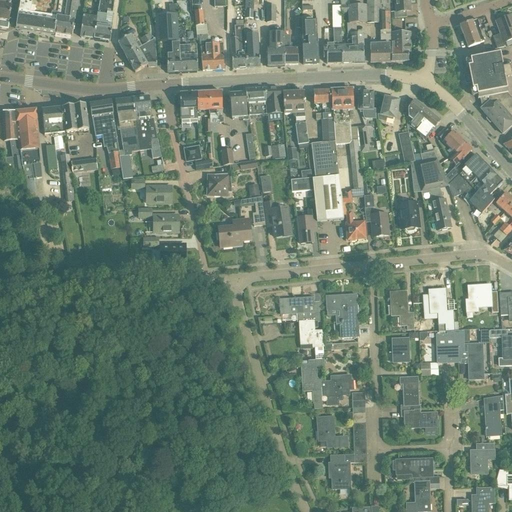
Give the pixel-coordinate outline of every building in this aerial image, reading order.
[(0,0),(0,26),(8,28),(11,5),(5,4),(5,0),(0,0)] [(20,0),(16,28),(54,33),(58,8),(59,0),(20,0)] [(57,17),(54,33),(72,36),(77,0),(66,0),(65,9),(64,18),(57,17)] [(112,14),(113,13),(114,1),(109,0),(99,0),(96,23),(93,39),(109,41),(111,25),(113,14),(112,14)] [(391,63),(392,45),(391,45),(390,31),(389,10),(390,10),(390,4),(390,0),(366,0),(366,23),(380,23),(380,31),(380,41),(377,42),(377,45),(371,45),(371,63),(391,63)] [(394,12),(391,12),(391,19),(407,17),(407,12),(410,12),(409,0),(395,0),(396,12),(394,12)] [(169,14),(177,14),(176,5),(169,5),(169,14)] [(275,23),(275,6),(266,6),(267,23),(275,23)] [(365,6),(355,6),(349,6),(349,12),(349,23),(366,23),(365,6)] [(333,8),(334,45),(326,45),(326,48),(323,48),(323,58),(326,58),(326,64),(343,63),(342,47),(341,47),(341,29),(342,29),(341,13),(341,7),(333,8)] [(208,43),(208,35),(207,25),(204,26),(203,11),(194,12),(196,36),(199,36),(202,71),(223,70),(223,43),(208,43)] [(180,72),(178,28),(177,14),(169,14),(155,15),(156,39),(157,42),(171,41),(172,55),(166,55),(167,73),(180,72)] [(93,39),(96,23),(89,22),(89,18),(83,17),(80,37),(93,39)] [(511,17),(496,22),(501,35),(493,38),(497,50),(506,48),(504,43),(511,40),(511,17)] [(302,37),(301,37),(303,65),(318,64),(318,44),(315,44),(315,40),(317,40),(316,20),(302,21),(302,22),(301,37),(302,37)] [(477,21),(472,23),(460,27),(468,49),(480,45),(480,44),(484,42),(479,28),(480,27),(477,21)] [(247,68),(245,35),(244,26),(234,27),(235,38),(230,38),(232,69),(247,68)] [(185,28),(178,28),(180,72),(198,72),(196,45),(195,45),(195,44),(189,44),(189,42),(186,42),(185,28)] [(284,32),(266,33),(267,67),(284,66),(284,36),(285,36),(284,32)] [(391,33),(392,45),(391,63),(408,62),(408,53),(410,53),(410,33),(391,33)] [(148,68),(156,67),(156,60),(157,60),(157,58),(156,58),(155,39),(152,40),(149,34),(141,39),(144,45),(142,47),(141,46),(125,56),(135,73),(147,66),(148,68)] [(351,34),(351,36),(352,36),(353,63),(364,62),(363,47),(362,34),(351,34)] [(258,35),(245,35),(247,68),(260,67),(259,52),(258,35)] [(125,56),(141,46),(139,41),(134,44),(130,36),(117,43),(125,56)] [(284,36),(284,66),(285,66),(285,65),(298,65),(297,49),(297,44),(290,44),(290,36),(285,36),(284,36)] [(343,63),(353,63),(352,36),(351,36),(347,36),(348,47),(342,47),(343,63)] [(470,81),(471,85),(472,85),(504,79),(504,78),(511,76),(510,65),(502,66),(499,51),(469,56),(470,62),(467,62),(469,76),(466,76),(467,82),(470,81)] [(480,109),(502,134),(511,125),(511,100),(507,94),(504,79),(472,85),(471,85),(473,95),(477,94),(478,99),(480,99),(482,108),(480,109)] [(265,89),(266,100),(267,100),(268,114),(281,113),(280,88),(265,89)] [(246,90),(247,102),(248,102),(250,115),(267,114),(266,100),(265,89),(246,90)] [(247,102),(246,90),(245,90),(245,94),(230,95),(232,119),(243,118),(243,121),(249,120),(249,116),(248,116),(247,102)] [(335,143),(336,145),(349,144),(354,190),(363,189),(358,141),(351,141),(349,110),(353,110),(353,90),(331,91),(332,109),(331,110),(332,119),(334,119),(335,143)] [(320,120),(321,120),(332,119),(331,110),(330,97),(331,97),(330,91),(313,92),(313,105),(323,104),(324,114),(316,114),(316,120),(320,120)] [(218,124),(224,123),(224,118),(222,118),(221,92),(210,93),(210,111),(209,111),(209,115),(217,115),(217,116),(218,116),(218,119),(218,124)] [(284,115),(294,114),(293,115),(293,116),(293,117),(293,118),(294,118),(295,119),(296,125),(295,125),(298,146),(308,144),(306,124),(305,124),(304,114),(303,92),(283,93),(284,115)] [(177,94),(178,104),(180,104),(181,120),(198,120),(197,112),(197,93),(177,94)] [(197,112),(209,111),(210,111),(210,93),(197,93),(197,112)] [(359,93),(359,111),(360,111),(360,113),(363,113),(363,116),(364,119),(375,119),(375,110),(372,110),(372,93),(359,93)] [(149,98),(133,100),(136,122),(137,138),(140,152),(151,150),(152,159),(161,158),(154,119),(151,119),(149,98)] [(378,115),(379,120),(386,122),(387,117),(394,119),(399,102),(398,101),(397,99),(393,98),(391,100),(385,98),(380,115),(378,115)] [(133,100),(115,101),(124,157),(120,157),(122,169),(124,179),(132,178),(129,156),(132,156),(132,153),(140,152),(137,138),(133,100)] [(111,101),(90,105),(95,137),(102,136),(104,148),(106,147),(109,154),(111,171),(122,169),(120,157),(119,158),(118,153),(119,153),(111,101)] [(407,127),(422,108),(414,101),(408,108),(408,117),(409,117),(406,117),(407,127)] [(85,105),(74,106),(77,131),(88,130),(85,105)] [(66,133),(77,131),(74,106),(63,108),(66,133)] [(44,136),(55,135),(55,137),(65,137),(62,108),(42,110),(44,136)] [(434,117),(422,108),(407,127),(407,128),(409,126),(414,130),(422,120),(428,125),(434,117)] [(36,110),(16,112),(16,113),(17,136),(17,142),(18,142),(22,167),(23,167),(25,178),(32,176),(33,180),(42,179),(36,110)] [(4,113),(2,113),(4,142),(10,142),(13,158),(6,159),(6,174),(18,172),(23,172),(22,167),(18,142),(17,142),(17,136),(16,113),(16,112),(12,113),(5,113),(4,113)] [(425,139),(439,121),(434,117),(428,125),(422,120),(414,130),(425,139)] [(334,119),(332,119),(321,120),(322,144),(311,145),(315,175),(312,175),(313,179),(312,179),(313,191),(317,222),(343,220),(342,216),(340,192),(335,145),(336,145),(335,143),(334,119)] [(369,152),(366,126),(357,127),(361,153),(369,152)] [(442,141),(449,133),(444,129),(437,136),(442,141)] [(443,143),(454,154),(465,144),(453,132),(443,143)] [(398,135),(404,165),(410,163),(415,162),(408,133),(398,135)] [(256,160),(252,134),(246,135),(249,161),(256,160)] [(511,152),(511,140),(509,138),(503,145),(511,152)] [(472,150),(465,144),(454,154),(449,160),(456,166),(466,156),(472,150)] [(272,157),(272,160),(285,158),(284,145),(271,147),(272,157)] [(57,168),(55,146),(46,147),(49,169),(57,168)] [(201,160),(199,146),(184,149),(186,162),(201,160)] [(297,161),(296,149),(286,150),(288,162),(297,161)] [(224,163),(225,166),(229,166),(233,165),(231,150),(226,151),(228,162),(224,163)] [(422,163),(437,159),(434,152),(421,155),(422,162),(422,163)] [(72,175),(69,155),(60,157),(65,190),(74,189),(73,184),(74,184),(73,175),(72,175)] [(464,188),(487,167),(475,156),(471,161),(466,156),(456,166),(454,169),(464,188)] [(422,163),(422,162),(419,163),(420,166),(426,165),(427,169),(434,167),(439,165),(437,159),(422,163)] [(85,161),(87,172),(97,171),(96,160),(85,161)] [(213,168),(211,160),(195,163),(197,172),(204,170),(213,168)] [(71,163),(73,174),(87,172),(85,161),(71,163)] [(233,165),(229,166),(230,173),(257,169),(256,161),(240,164),(233,165)] [(415,162),(410,163),(414,194),(421,193),(415,162)] [(420,166),(419,163),(415,164),(421,193),(423,202),(424,202),(423,195),(430,194),(438,231),(451,228),(446,207),(445,207),(444,201),(440,190),(448,188),(447,186),(448,186),(445,178),(439,165),(434,167),(427,169),(426,165),(420,166)] [(152,174),(164,172),(163,165),(151,168),(152,174)] [(503,183),(487,167),(464,188),(473,208),(481,215),(494,201),(486,194),(493,186),(497,190),(503,183)] [(464,188),(454,169),(445,178),(448,186),(447,186),(448,188),(449,188),(453,198),(460,195),(473,208),(464,188)] [(225,193),(232,193),(231,174),(215,175),(214,179),(208,179),(207,196),(225,197),(225,193)] [(32,176),(25,178),(28,195),(36,193),(33,180),(32,176)] [(313,191),(312,179),(291,180),(292,193),(313,191)] [(131,191),(145,191),(145,180),(131,181),(131,191)] [(147,205),(172,205),(172,187),(147,187),(147,205)] [(259,196),(258,188),(249,190),(250,198),(259,196)] [(354,242),(355,239),(365,239),(364,223),(352,223),(352,215),(347,215),(345,202),(355,201),(354,195),(364,194),(363,189),(354,190),(352,190),(352,189),(344,190),(344,191),(340,192),(342,216),(346,216),(347,219),(347,224),(346,224),(347,240),(349,240),(351,242),(354,242)] [(496,205),(505,213),(511,205),(511,199),(506,194),(496,205)] [(266,228),(267,228),(263,204),(262,203),(255,204),(256,214),(252,215),(254,227),(265,226),(266,228)] [(272,203),(263,204),(267,228),(272,227),(274,237),(283,236),(289,235),(287,218),(289,217),(287,208),(279,209),(273,210),(272,203)] [(415,231),(415,229),(419,229),(416,204),(398,206),(401,231),(405,230),(406,232),(407,233),(413,232),(415,231)] [(372,238),(388,237),(386,215),(373,216),(373,208),(365,208),(366,222),(371,222),(372,238)] [(152,209),(138,209),(138,220),(152,220),(152,209)] [(494,226),(500,219),(496,215),(489,222),(494,226)] [(154,234),(178,234),(178,217),(154,217),(154,234)] [(311,228),(316,228),(315,217),(297,219),(300,245),(313,243),(311,228)] [(241,242),(251,241),(249,220),(232,221),(233,228),(218,229),(220,248),(231,247),(231,245),(241,244),(241,242)] [(499,230),(502,233),(509,226),(505,223),(499,230)] [(511,228),(509,226),(502,233),(506,236),(511,230),(511,228)] [(159,238),(143,239),(143,249),(159,249),(159,238)] [(511,241),(503,251),(511,255),(511,241)] [(161,246),(161,262),(185,262),(185,246),(161,246)] [(490,286),(468,287),(469,301),(477,301),(477,306),(477,309),(492,308),(492,314),(498,313),(498,305),(497,292),(491,293),(490,286)] [(425,297),(423,299),(424,305),(424,319),(431,318),(437,318),(438,332),(439,332),(439,335),(446,335),(446,332),(452,332),(454,332),(454,323),(453,312),(446,313),(444,290),(429,291),(429,297),(425,297)] [(408,330),(414,330),(413,315),(407,315),(406,293),(390,294),(392,316),(400,316),(401,326),(407,326),(408,330)] [(499,300),(500,300),(500,316),(509,316),(510,322),(511,321),(511,293),(499,294),(499,300)] [(342,326),(340,326),(341,339),(359,338),(357,319),(356,296),(341,297),(326,298),(327,310),(341,309),(342,326)] [(297,314),(297,318),(321,317),(321,315),(321,303),(313,303),(312,299),(280,301),(281,315),(297,314)] [(478,312),(477,306),(477,301),(469,301),(466,301),(467,313),(478,312)] [(313,348),(323,348),(322,332),(314,332),(314,328),(318,328),(318,323),(322,323),(321,317),(297,318),(297,323),(299,323),(301,345),(313,344),(313,348)] [(495,331),(489,331),(489,339),(503,339),(503,360),(499,360),(499,368),(511,367),(511,338),(507,338),(507,330),(506,330),(502,330),(495,331)] [(489,339),(489,331),(480,331),(481,345),(482,345),(489,345),(489,339)] [(439,335),(436,336),(437,345),(437,364),(460,363),(459,353),(453,353),(453,345),(452,345),(452,332),(446,332),(446,335),(439,335)] [(464,349),(464,346),(464,332),(454,332),(452,332),(452,345),(453,345),(453,353),(459,353),(460,363),(460,365),(464,365),(464,356),(468,356),(468,349),(464,349)] [(393,363),(408,363),(408,340),(392,341),(393,363)] [(482,345),(464,346),(464,349),(468,349),(468,356),(464,356),(464,365),(468,365),(469,381),(483,380),(483,358),(482,358),(482,345)] [(302,366),(303,392),(312,391),(313,405),(314,404),(314,410),(323,409),(322,398),(322,390),(321,390),(321,381),(317,381),(316,370),(324,369),(324,360),(308,361),(309,366),(302,366)] [(430,365),(420,365),(421,377),(430,377),(430,365)] [(325,381),(321,381),(321,390),(322,390),(322,398),(327,397),(327,406),(338,406),(338,401),(342,401),(342,396),(349,396),(348,391),(353,390),(352,381),(350,381),(350,376),(340,377),(331,378),(331,382),(326,383),(325,381)] [(400,385),(403,385),(404,406),(400,406),(400,412),(411,411),(420,410),(420,406),(418,406),(417,378),(400,378),(400,385)] [(358,394),(352,394),(352,402),(352,408),(365,408),(365,401),(364,394),(358,394)] [(486,399),(486,405),(484,406),(487,437),(501,436),(499,411),(504,411),(503,397),(498,397),(486,399)] [(411,411),(400,412),(401,417),(407,417),(407,429),(437,428),(436,414),(420,414),(420,410),(411,411)] [(328,448),(347,447),(346,438),(334,439),(333,418),(317,419),(319,442),(327,441),(328,448)] [(486,460),(494,460),(494,444),(476,445),(476,457),(471,457),(472,475),(487,474),(486,460)] [(331,465),(329,465),(329,475),(332,475),(332,490),(350,490),(349,464),(355,464),(367,463),(367,454),(354,455),(340,456),(331,456),(331,465)] [(432,460),(396,461),(396,462),(393,462),(393,471),(396,471),(397,475),(413,475),(413,479),(433,478),(432,460)] [(509,487),(509,501),(511,500),(511,475),(508,476),(508,471),(499,471),(495,487),(509,487)] [(430,511),(430,505),(429,478),(413,479),(413,483),(415,483),(416,503),(406,504),(406,511),(422,511),(423,511),(430,511)] [(494,489),(482,490),(482,497),(473,497),(473,511),(488,511),(488,502),(495,502),(494,489)]
